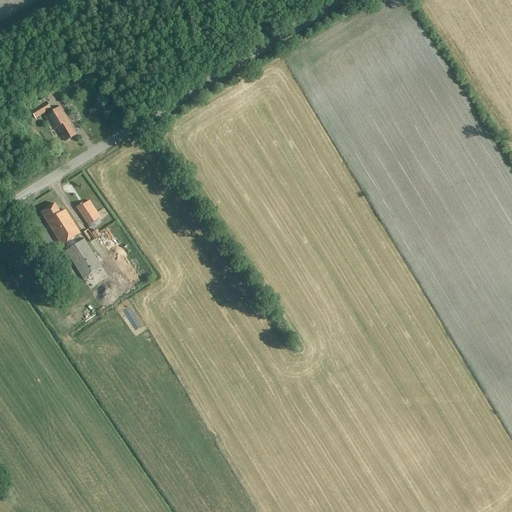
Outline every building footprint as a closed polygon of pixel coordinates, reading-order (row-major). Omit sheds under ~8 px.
[(83,85),(79,79),(70,84),(74,90),(83,85)] [(29,109),(30,112),(35,121),(52,111),(46,103),(38,107),(36,104),(29,109)] [(60,108),(45,117),(53,131),(56,129),(64,141),(75,134),(69,124),(70,124),(60,108)] [(76,208),(88,226),(95,222),(83,203),(76,208)] [(54,204),(40,213),(62,247),(80,235),(65,211),(60,214),(54,204)] [(80,235),(62,247),(83,280),(102,269),(80,235)] [(116,244),(109,247),(117,264),(124,261),(116,244)] [(77,280),(61,255),(51,261),(67,287),(77,280)] [(43,277),(48,285),(54,280),(49,273),(43,277)]
